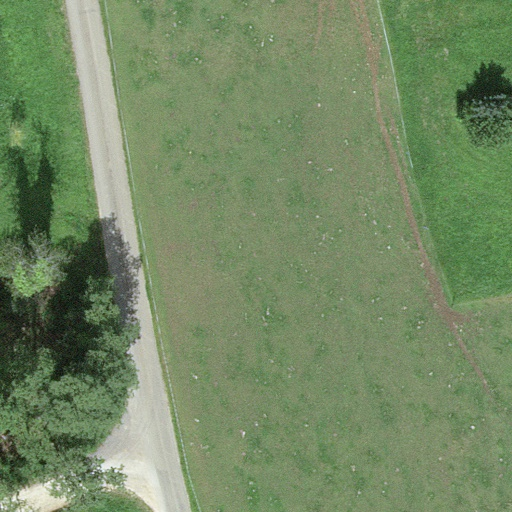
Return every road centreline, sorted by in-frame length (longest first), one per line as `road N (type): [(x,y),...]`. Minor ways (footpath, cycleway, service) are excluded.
road 1 (unclassified): [(72,0),(169,511)]
road 2 (track): [(8,511),(153,453)]
